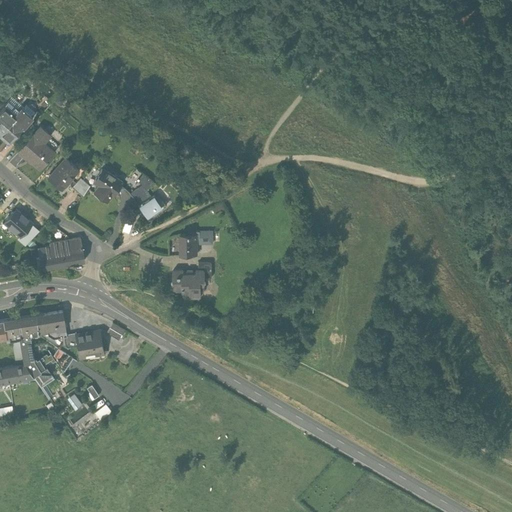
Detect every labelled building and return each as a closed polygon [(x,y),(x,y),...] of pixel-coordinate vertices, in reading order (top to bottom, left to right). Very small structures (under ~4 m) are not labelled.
[(3,106),(0,110),(0,133),(1,134),(0,134),(0,136),(8,143),(9,143),(17,134),(25,124),(24,124),(31,117),(22,109),(15,117),(3,106)] [(48,133),(40,127),(34,134),(33,134),(18,151),(26,158),(27,157),(40,169),(54,152),(41,141),(48,133)] [(22,138),(17,134),(9,143),(14,147),(22,138)] [(78,170),(64,158),(47,178),(52,182),(53,181),(61,189),(78,170)] [(99,184),(93,192),(95,194),(94,195),(98,198),(104,202),(104,201),(106,202),(111,195),(113,196),(122,183),(107,172),(106,173),(101,169),(94,180),(99,184)] [(135,199),(138,206),(151,197),(146,190),(154,182),(143,174),(137,181),(143,185),(130,194),(135,199)] [(71,187),(82,197),(90,186),(79,178),(71,187)] [(154,195),(151,197),(138,206),(148,219),(163,208),(167,204),(154,195)] [(31,222),(16,209),(4,222),(19,235),(31,222)] [(197,254),(197,243),(197,239),(199,239),(199,231),(196,231),(196,234),(180,234),(180,254),(183,254),(188,254),(197,254)] [(199,231),(199,239),(197,239),(197,243),(214,243),(214,231),(199,231)] [(36,256),(38,268),(84,260),(80,237),(50,242),(50,245),(38,247),(40,255),(36,256)] [(198,261),(198,272),(198,273),(212,273),(212,263),(210,261),(198,261)] [(183,269),(174,269),(173,270),(173,277),(171,279),(171,281),(173,282),(173,288),(174,289),(182,289),(182,292),(183,293),(189,293),(189,296),(191,297),(200,297),(201,295),(201,285),(204,285),(205,283),(205,279),(210,279),(212,277),(212,273),(198,273),(198,272),(183,273),(183,269)] [(38,333),(47,332),(48,339),(63,336),(66,336),(66,334),(64,322),(62,310),(35,314),(38,333)] [(17,329),(19,339),(30,338),(29,335),(38,333),(35,314),(18,317),(20,328),(17,329)] [(13,340),(19,339),(17,329),(20,328),(18,317),(2,319),(6,342),(13,340)] [(125,329),(113,322),(106,332),(119,340),(125,329)] [(76,334),(75,334),(77,345),(79,357),(104,353),(100,330),(76,334)] [(67,347),(77,345),(75,334),(76,334),(76,332),(66,334),(66,336),(63,336),(65,345),(67,347)] [(19,339),(23,363),(23,364),(24,363),(33,375),(40,386),(54,378),(44,363),(50,359),(52,362),(55,360),(52,356),(50,353),(47,355),(46,353),(36,359),(35,357),(33,358),(30,338),(19,339)] [(19,339),(13,340),(17,364),(23,363),(19,339)] [(63,372),(72,358),(58,348),(52,356),(55,360),(63,372)] [(0,381),(10,380),(33,375),(24,363),(23,364),(23,363),(17,364),(0,366),(0,381)] [(91,384),(86,387),(93,398),(98,394),(91,384)] [(45,404),(51,414),(56,411),(50,401),(45,404)] [(112,411),(106,402),(94,411),(101,419),(112,411)] [(0,420),(15,418),(13,404),(0,406),(0,420)]
